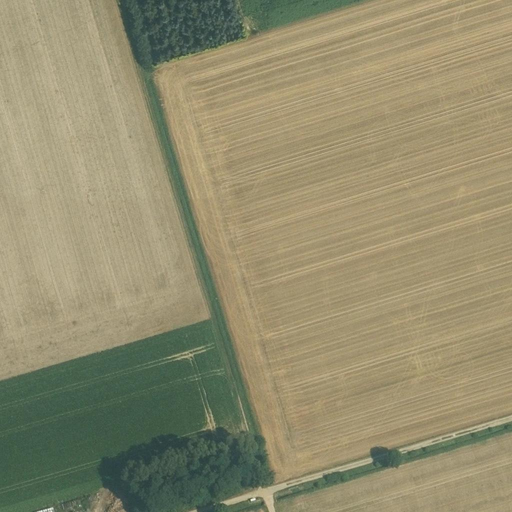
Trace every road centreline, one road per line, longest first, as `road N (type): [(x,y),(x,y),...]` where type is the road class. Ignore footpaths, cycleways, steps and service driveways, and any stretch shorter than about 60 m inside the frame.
road 1 (track): [(121,0),(264,491)]
road 2 (track): [(264,491),(511,417)]
